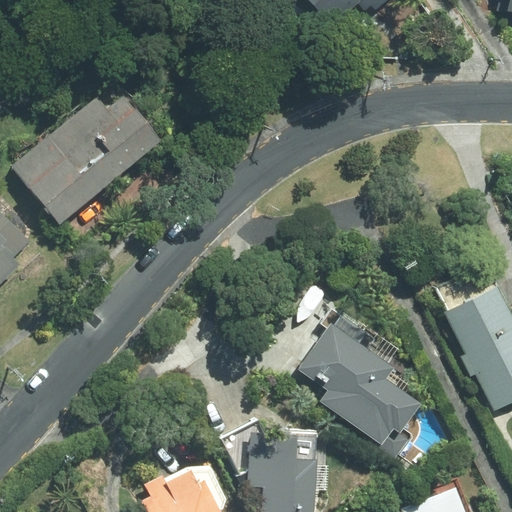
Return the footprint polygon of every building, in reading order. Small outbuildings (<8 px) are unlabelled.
[(381,0),(307,0),(343,37),(381,0)] [(511,0),(503,0),(503,9),(511,9),(511,0)] [(92,94),(8,163),(56,221),(157,137),(119,92),(102,107),(92,94)] [(0,274),(31,242),(0,212),(0,274)] [(511,319),(492,280),(441,306),(491,406),(511,395),(511,319)] [(384,360),(324,318),(292,364),(321,384),(311,397),(392,454),(407,434),(394,425),(413,398),(376,372),(384,360)] [(311,428),(244,426),(242,480),(257,480),(256,511),(305,511),(307,462),(310,462),(311,428)] [(218,511),(199,475),(192,479),(185,463),(161,475),(159,470),(139,480),(145,492),(136,496),(144,511),(218,511)] [(396,511),(469,511),(464,499),(454,502),(445,478),(392,500),(396,511)]
